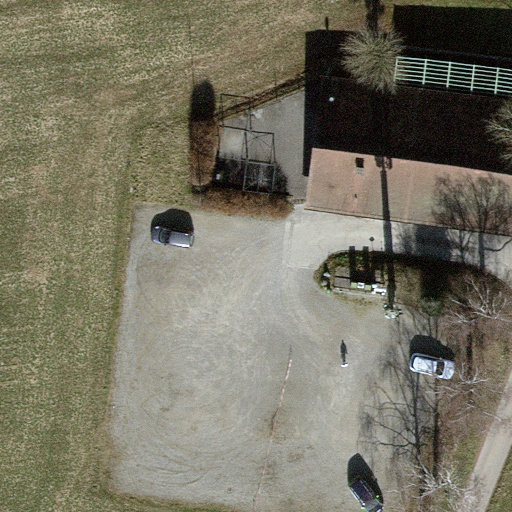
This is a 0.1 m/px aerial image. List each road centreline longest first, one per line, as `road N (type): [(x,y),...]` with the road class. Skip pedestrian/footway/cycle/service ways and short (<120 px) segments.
road 1 (track): [(511,248),(334,233),(284,264),(281,307)]
road 2 (unclassified): [(511,379),(463,511)]
